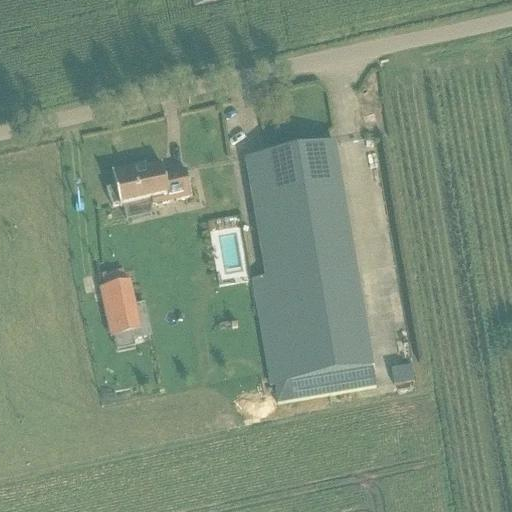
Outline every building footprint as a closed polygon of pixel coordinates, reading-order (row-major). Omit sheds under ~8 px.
[(191,0),(194,9),(220,3),(219,0),(191,0)] [(245,163),(249,183),(265,279),(252,282),(275,406),(375,389),(338,167),(335,148),(245,163)] [(112,175),(115,193),(111,197),(113,204),(118,206),(119,209),(150,202),(152,208),(191,199),(185,173),(164,178),(162,168),(134,174),(133,170),(112,175)] [(102,274),(103,286),(126,283),(125,272),(102,274)] [(99,291),(110,340),(142,333),(130,284),(99,291)]
